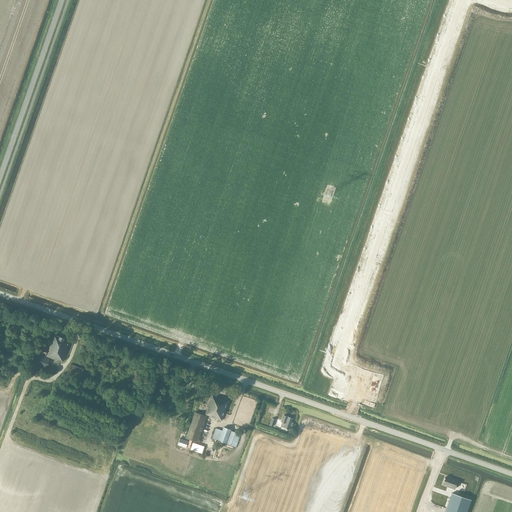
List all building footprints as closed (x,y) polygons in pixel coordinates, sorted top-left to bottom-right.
[(47,357),(58,361),(58,360),(63,361),(70,340),(54,335),(47,357)] [(31,364),(46,369),(50,359),(34,354),(31,364)] [(67,374),(80,379),(84,369),(70,364),(67,374)] [(210,416),(210,417),(222,421),(228,401),(212,395),(205,414),(210,416)] [(187,447),(202,453),(204,446),(197,444),(197,442),(207,416),(195,412),(186,438),(190,440),(187,447)] [(281,427),(283,427),(283,428),(289,430),(290,426),(292,426),(293,423),(292,423),(293,419),(283,415),(281,422),(282,423),(281,427)] [(227,444),(236,447),(241,434),(231,431),(231,430),(223,427),(222,431),(216,428),(212,439),(227,444)] [(442,485),(454,489),(458,480),(447,477),(445,477),(442,485)] [(445,511),(466,511),(471,500),(452,493),(445,511)]
